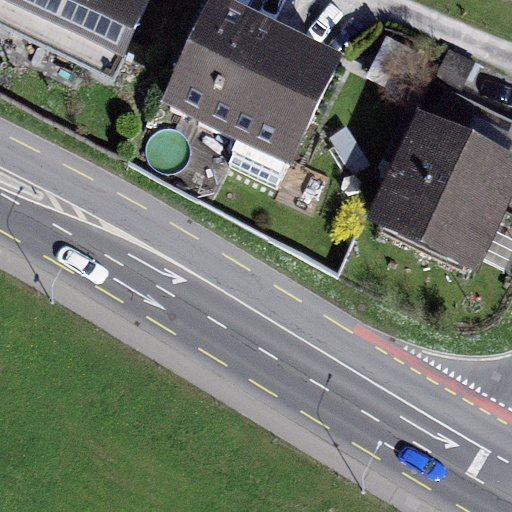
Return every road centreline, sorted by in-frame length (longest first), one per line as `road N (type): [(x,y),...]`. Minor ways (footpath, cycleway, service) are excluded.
road 1 (primary): [(0,179),(511,480)]
road 2 (residential): [(511,74),(356,0)]
